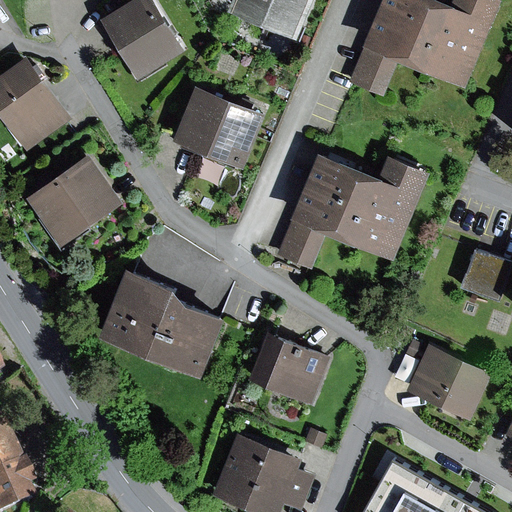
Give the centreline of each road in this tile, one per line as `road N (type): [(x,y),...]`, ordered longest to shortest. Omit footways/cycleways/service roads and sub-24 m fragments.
road 1 (residential): [(331,511),(377,378),(377,352),(169,208),(75,65),(61,17)]
road 2 (primary): [(151,511),(0,286)]
